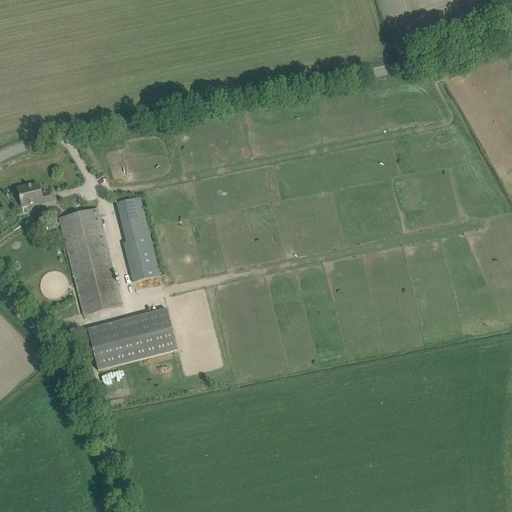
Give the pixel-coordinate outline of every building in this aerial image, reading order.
[(36,206),(55,201),(53,192),(41,195),(39,185),(28,188),(28,187),(17,189),(22,208),(36,204),(36,206)] [(140,199),(117,204),(119,214),(127,243),(123,244),(133,283),(160,277),(142,208),(140,199)] [(122,307),(100,219),(97,209),(59,219),(84,317),(122,307)] [(177,351),(166,310),(88,330),(98,371),(177,351)] [(124,369),(102,376),(107,389),(128,383),(124,369)]
